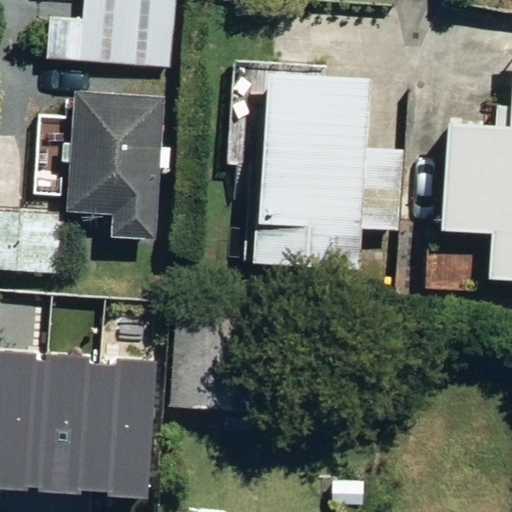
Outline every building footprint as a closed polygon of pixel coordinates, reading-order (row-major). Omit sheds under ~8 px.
[(161,0),(82,0),(78,59),(121,62),(119,92),(63,87),(54,205),(103,209),(101,231),(144,234),(149,169),(158,170),(160,144),(150,144),(161,0)] [(388,228),(393,146),(355,143),(358,77),(249,71),(237,260),(347,266),(350,226),(388,228)] [(511,124),(455,123),(452,229),(497,230),(495,281),(511,280),(511,124)] [(0,267),(47,271),(52,209),(0,205),(0,267)] [(167,405),(259,411),(265,308),(174,302),(167,405)] [(40,352),(0,349),(0,488),(32,491),(40,357),(40,352)] [(40,357),(32,491),(96,494),(103,360),(40,357)] [(152,363),(103,360),(96,494),(145,496),(152,363)]
